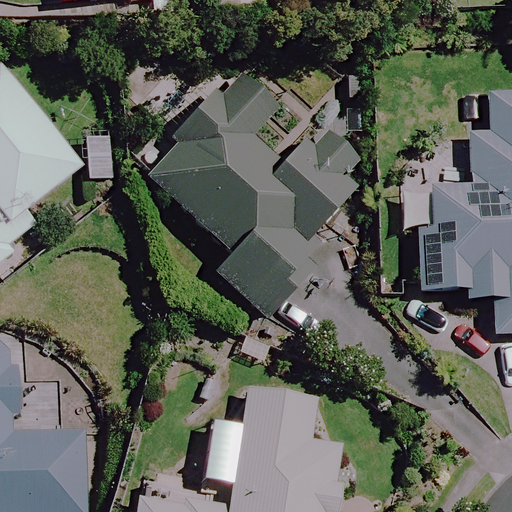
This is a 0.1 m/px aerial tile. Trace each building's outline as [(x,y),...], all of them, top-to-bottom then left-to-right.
[(41,0),(42,9),(145,1),(144,0),(41,0)] [(0,264),(35,237),(19,217),(76,172),(0,76),(0,264)] [(197,89),(121,162),(214,259),(198,274),(256,333),(321,270),(303,251),(355,201),(325,170),(294,137),(268,162),(197,89)] [(511,342),(511,99),(476,100),(477,140),(455,140),(456,194),(422,195),(422,234),(404,235),(405,299),(451,298),(451,306),(476,306),(476,343),(511,342)] [(86,511),(84,432),(11,434),(9,350),(0,342),(0,511),(86,511)] [(308,403),(234,394),(219,511),(199,511),(126,503),(125,511),(325,511),(333,450),(302,447),(308,403)]
